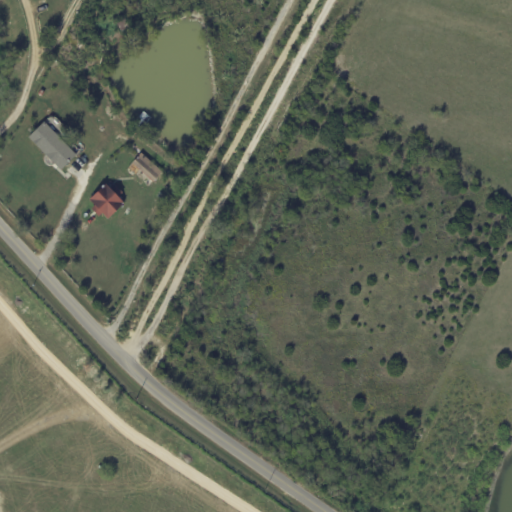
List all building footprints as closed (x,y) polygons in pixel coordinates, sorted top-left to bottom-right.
[(118,26),(126,20),(131,29),(123,34),(118,26)] [(93,43),(97,38),(102,42),(98,46),(93,43)] [(76,90),(81,96),(78,98),(73,93),(76,90)] [(77,156),(61,172),(29,138),(45,123),(77,156)] [(149,160),(163,173),(149,188),(127,169),(141,154),(149,160)] [(168,178),(174,182),(171,188),(164,184),(168,178)] [(106,185),(112,191),(117,187),(123,194),(119,198),(125,205),(108,221),(102,214),(99,217),(91,209),(95,206),(89,201),(106,185)] [(158,215),(162,217),(157,225),(153,223),(158,215)]
